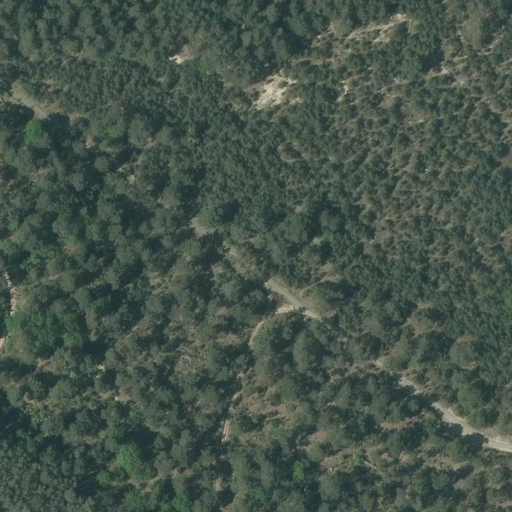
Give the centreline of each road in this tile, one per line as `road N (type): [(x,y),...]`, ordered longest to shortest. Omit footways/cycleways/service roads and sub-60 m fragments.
road 1 (track): [(269,286),(49,122)]
road 2 (track): [(511,449),(474,441),(298,308)]
road 3 (track): [(267,312),(242,338),(210,457),(209,511)]
